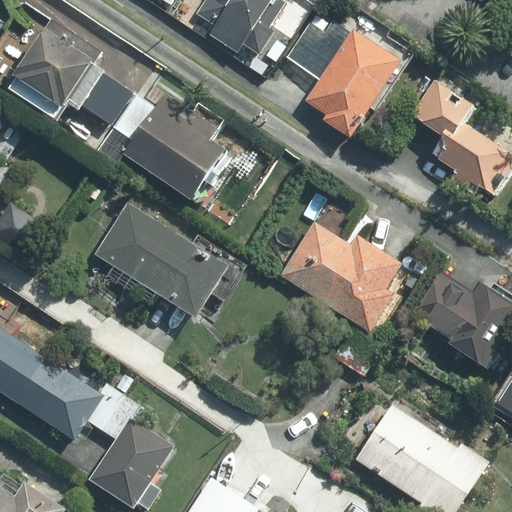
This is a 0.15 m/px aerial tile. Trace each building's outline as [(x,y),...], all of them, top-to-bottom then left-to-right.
[(178,0),(156,0),(171,11),(178,0)] [(276,0),(203,0),(194,13),(215,28),(205,42),(234,62),(276,0)] [(98,61),(51,26),(3,90),(51,125),(98,61)] [(298,108),(346,143),(404,63),(355,28),(298,108)] [(431,164),(490,205),(511,173),(511,158),(462,124),(469,114),(428,85),(407,116),(446,143),(431,164)] [(116,158),(183,211),(224,160),(207,146),(217,134),(167,95),(116,158)] [(0,134),(12,115),(0,107),(0,134)] [(336,202),(286,277),(369,332),(410,271),(352,232),(361,219),(336,202)] [(10,205),(0,219),(0,242),(30,262),(51,231),(10,205)] [(231,273),(128,208),(92,266),(195,330),(231,273)] [(472,298),(441,276),(408,322),(480,374),(511,329),(511,302),(484,281),(472,298)] [(47,362),(0,329),(0,393),(17,405),(47,362)] [(104,402),(47,362),(17,405),(74,445),(104,402)] [(455,511),(486,471),(395,402),(351,461),(419,511),(455,511)] [(132,511),(176,449),(135,421),(90,487),(127,511),(132,511)] [(250,498),(213,474),(187,511),(257,511),(261,505),(250,498)] [(13,503),(0,493),(0,511),(60,511),(23,490),(13,503)]
